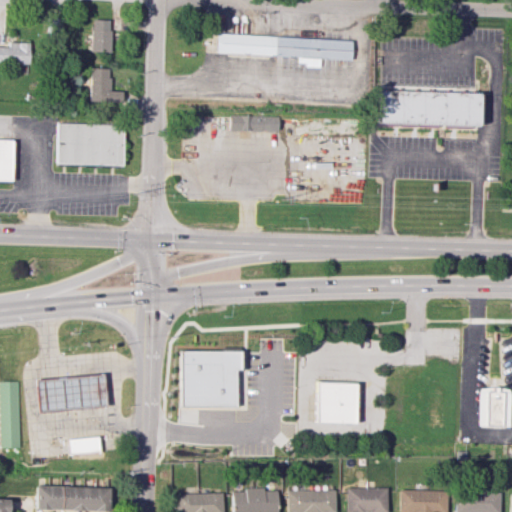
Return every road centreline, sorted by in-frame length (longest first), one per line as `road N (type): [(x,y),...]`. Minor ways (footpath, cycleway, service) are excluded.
road 1 (trunk): [(0,311),(292,286),(511,286)]
road 2 (trunk): [(511,249),(0,232)]
road 3 (residential): [(154,0),(140,511)]
road 4 (trunk): [(308,242),(184,266),(147,295)]
road 5 (trunk): [(0,310),(149,236)]
